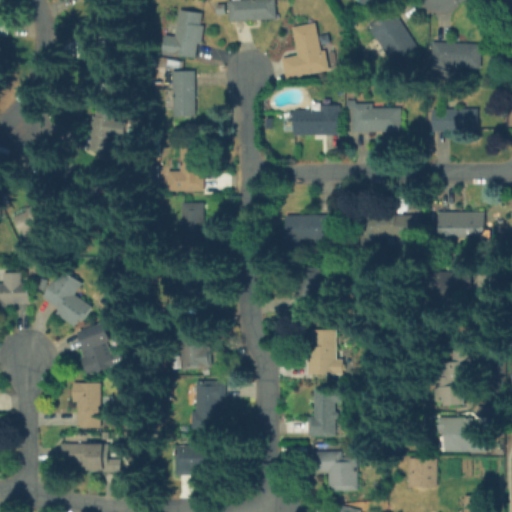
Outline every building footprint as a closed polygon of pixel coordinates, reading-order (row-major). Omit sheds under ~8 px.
[(106,0),(91,0),(92,14),(107,14),(106,0)] [(257,0),(258,1),(278,0),(279,21),(234,24),(232,0),(257,0)] [(180,11),(206,13),(204,26),(208,26),(206,47),(200,46),(199,60),(192,60),(192,64),(181,63),(181,57),(169,56),(170,37),(179,38),(180,11)] [(396,13),(420,50),(397,64),(374,28),(396,13)] [(0,23),(12,23),(12,37),(0,37),(0,23)] [(293,28),(318,23),(324,52),(328,51),(332,70),(287,79),(283,58),(298,56),(293,28)] [(436,47),(483,44),(485,69),(438,72),(436,47)] [(176,80),(179,79),(178,75),(197,73),(201,117),(180,119),(176,80)] [(99,106),(118,107),(117,122),(131,124),(130,137),(121,136),(120,140),(134,142),(131,163),(107,160),(108,156),(93,154),(95,137),(92,137),(94,117),(98,117),(99,106)] [(339,107),(339,112),(341,112),(341,136),(297,136),(297,112),(323,112),(323,106),(339,107)] [(376,106),(376,109),(405,109),(405,132),(355,132),(355,106),(376,106)] [(439,130),(439,109),(481,109),(481,130),(439,130)] [(192,192),(192,201),(178,201),(178,192),(171,192),(171,175),(178,175),(178,164),(184,164),(184,149),(209,149),(208,192),(192,192)] [(16,217),(29,212),(43,204),(39,196),(52,189),(67,217),(39,231),(42,237),(29,243),(16,217)] [(187,238),(185,238),(186,206),(209,206),(209,251),(187,250),(187,238)] [(442,215),(491,215),(490,244),(441,244),(442,215)] [(383,247),(361,247),(361,231),(369,231),(369,216),(424,217),(424,238),(383,238),(383,247)] [(336,218),(336,242),(303,242),(303,250),(287,250),(287,218),(336,218)] [(295,317),(296,266),(322,266),(322,317),(295,317)] [(62,273),(86,288),(80,296),(94,306),(79,329),(58,315),(63,309),(46,297),(62,273)] [(180,275),(205,274),(205,310),(180,310),(180,275)] [(459,310),(431,310),(431,274),(476,274),(476,292),(467,291),(467,302),(459,302),(459,310)] [(0,279),(4,279),(4,276),(30,276),(30,289),(34,289),(34,307),(11,307),(11,312),(0,312),(0,279)] [(106,324),(113,343),(108,345),(117,369),(92,378),(77,335),(106,324)] [(339,333),(338,360),(348,360),(348,376),(312,375),(313,332),(339,333)] [(183,334),(203,334),(204,351),(213,350),(214,370),(185,372),(183,334)] [(437,404),(436,388),(442,388),(441,350),(473,348),(475,382),(469,382),(470,407),(447,408),(447,404),(437,404)] [(200,383),(227,384),(225,429),(198,428),(200,383)] [(76,403),(77,385),(105,385),(104,430),(81,430),(82,403),(76,403)] [(347,392),(347,404),(339,404),(339,438),(315,438),(315,391),(347,392)] [(476,433),(476,434),(490,435),(490,453),(447,453),(447,433),(440,433),(440,416),(476,416),(476,433)] [(109,464),(109,473),(92,473),(92,468),(88,468),(88,464),(66,464),(66,445),(109,445),(109,464)] [(202,478),(175,478),(176,446),(230,446),(230,471),(202,471),(202,478)] [(313,475),(314,455),(361,456),(360,493),(332,492),(333,475),(313,475)] [(413,460),(441,461),(440,489),(412,488),(413,460)] [(465,511),(465,497),(487,497),(486,511),(465,511)]
